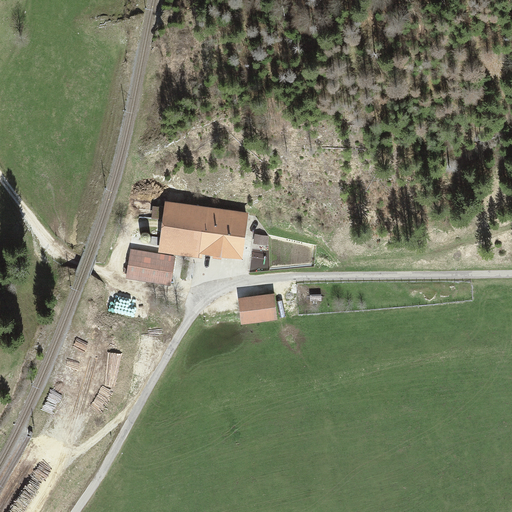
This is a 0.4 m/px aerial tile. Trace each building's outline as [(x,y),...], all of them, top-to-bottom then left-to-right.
[(206,206),(166,201),(159,250),(199,256),(241,261),(248,212),(206,206)] [(269,237),(254,234),(252,248),(267,250),(269,237)] [(46,247),(38,255),(49,265),(57,257),(46,247)] [(132,250),(127,277),(171,285),(176,258),(132,250)] [(275,293),(238,298),(241,323),(279,318),(275,293)]
